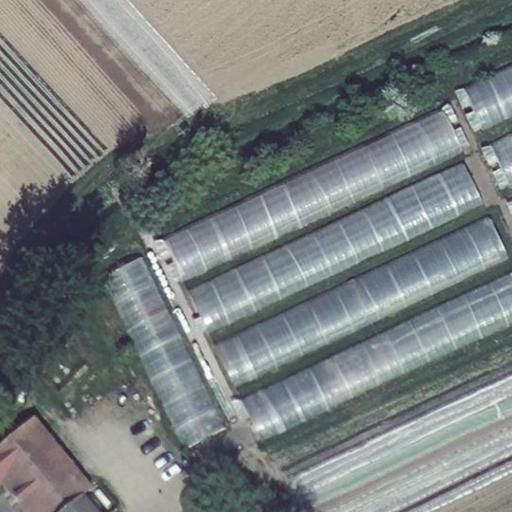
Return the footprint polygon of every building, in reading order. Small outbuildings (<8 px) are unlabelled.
[(511,62),(455,87),(473,129),(511,112),(511,62)] [(445,118),(160,230),(177,273),(472,158),(460,128),(451,132),(445,118)] [(511,130),(488,141),(506,181),(511,178),(511,130)] [(473,171),(185,279),(200,317),(488,209),(473,171)] [(494,226),(211,335),(225,370),(508,261),(494,226)] [(182,448),(222,429),(140,254),(100,273),(182,448)] [(511,283),(236,391),(250,428),(511,325),(511,283)] [(94,511),(83,498),(95,488),(77,468),(33,416),(0,442),(0,492),(17,511),(94,511)]
